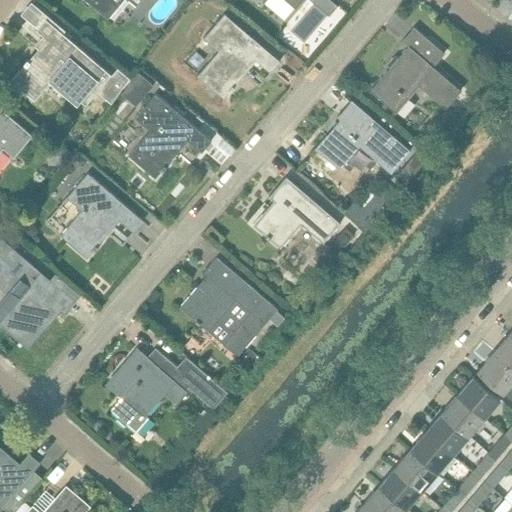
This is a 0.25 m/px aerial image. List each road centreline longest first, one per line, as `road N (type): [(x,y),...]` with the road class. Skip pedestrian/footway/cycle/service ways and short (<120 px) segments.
road 1 (residential): [(30,410),(386,0)]
road 2 (tertiary): [(288,511),(511,251)]
road 3 (residential): [(151,511),(30,410)]
